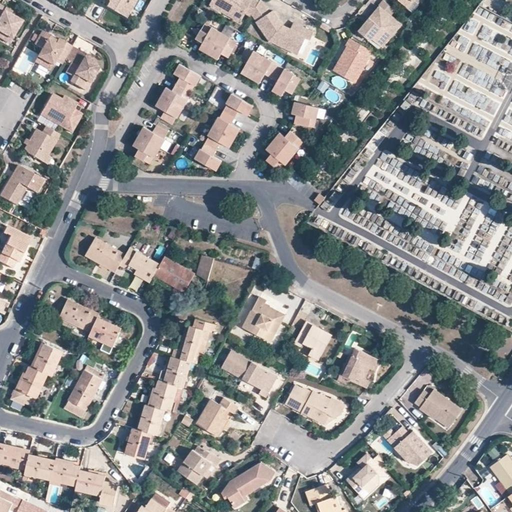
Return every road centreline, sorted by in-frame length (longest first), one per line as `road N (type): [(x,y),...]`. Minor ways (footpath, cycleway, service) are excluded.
road 1 (residential): [(50,265),(145,311),(152,334),(92,434),(0,417)]
road 2 (residential): [(244,189),(258,189),(300,282),(427,353)]
road 3 (residential): [(148,33),(266,104),(267,121),(246,154),(244,189)]
road 4 (residential): [(427,353),(322,462),(282,437)]
road 5 (residential): [(87,181),(244,189)]
road 6 (residential): [(135,55),(105,102),(87,181)]
road 7 (tertiary): [(415,511),(498,413)]
